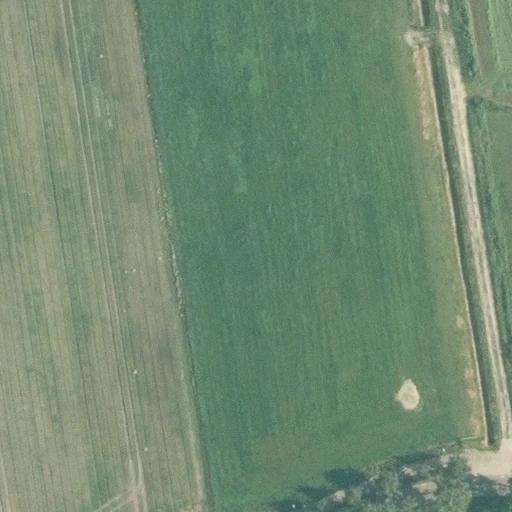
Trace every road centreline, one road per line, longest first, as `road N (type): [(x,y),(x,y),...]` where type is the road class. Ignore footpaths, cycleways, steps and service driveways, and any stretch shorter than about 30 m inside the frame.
road 1 (track): [(435,0),(507,456)]
road 2 (tertiary): [(384,511),(511,489)]
